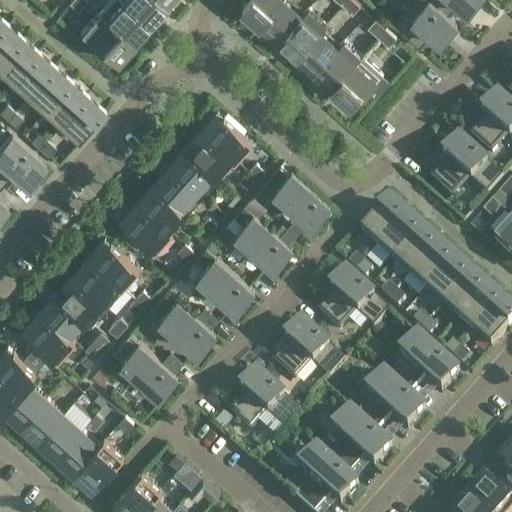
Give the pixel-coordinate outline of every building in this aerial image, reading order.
[(87,0),(71,0),(69,3),(78,11),(87,0)] [(131,40),(146,23),(147,22),(122,0),(108,0),(99,11),(131,40)] [(122,0),(147,22),(163,4),(158,0),(122,0)] [(262,23),(282,0),(249,0),(243,7),(262,23)] [(280,39),(308,7),(300,0),(282,0),(262,23),(280,39)] [(361,5),(354,0),(346,0),(342,5),(353,14),(361,5)] [(449,15),(431,0),(407,0),(403,6),(414,17),(402,31),(420,47),(433,33),(444,43),(445,41),(443,39),(458,23),(449,15)] [(431,0),(449,15),(460,2),(471,12),(472,11),(470,9),(478,0),(431,0)] [(297,55),(326,23),(308,7),(280,39),(297,55)] [(115,58),(131,40),(99,11),(80,32),(100,50),(103,47),(115,58)] [(368,28),(378,37),(386,28),(376,19),(368,28)] [(0,62),(23,37),(7,23),(0,30),(0,62)] [(315,71),(344,39),(326,23),(297,55),(315,71)] [(397,37),(386,28),(378,37),(389,46),(397,37)] [(0,70),(12,81),(39,51),(23,37),(0,62),(0,70)] [(333,87),(362,55),(344,39),(315,71),(333,87)] [(28,95),(55,66),(39,51),(12,81),(28,95)] [(383,74),(362,55),(333,87),(352,104),(363,91),(366,94),(383,74)] [(44,110),(71,80),(55,66),(28,95),(44,110)] [(60,124),(87,94),(71,80),(44,110),(60,124)] [(104,109),(87,94),(60,124),(77,139),(104,109)] [(511,107),(498,95),(483,112),(481,110),(480,112),(487,118),(472,135),(492,153),(507,136),(511,139),(511,107)] [(7,103),(0,110),(0,112),(7,119),(15,111),(7,103)] [(203,128),(202,129),(236,159),(253,140),(219,110),(210,120),(216,125),(209,133),(203,128)] [(16,127),(23,118),(15,111),(7,119),(16,127)] [(236,159),(202,129),(194,138),(200,143),(193,151),(187,146),(186,147),(214,172),(220,177),(236,159)] [(45,163),(11,132),(0,144),(0,177),(5,182),(15,171),(28,183),(45,163)] [(39,132),(31,140),(40,148),(47,139),(39,132)] [(56,147),(47,139),(40,148),(48,155),(56,147)] [(469,179),(487,196),(503,178),(460,139),(445,155),(443,153),(442,155),(449,161),(433,178),(453,196),(469,179)] [(214,172),(186,147),(178,156),(184,161),(177,169),(171,164),(170,165),(204,195),(220,177),(214,172)] [(249,171),(258,179),(265,170),(257,163),(249,171)] [(204,195),(170,165),(162,174),(168,179),(161,187),(155,182),(154,182),(189,212),(204,195)] [(266,181),(316,225),(317,224),(315,222),(330,205),(292,170),(289,174),(280,166),(266,181)] [(189,212),(154,182),(146,192),(152,197),(145,205),(173,230),(167,224),(181,208),(187,214),(189,212)] [(508,202),(511,196),(511,186),(508,183),(499,194),(508,202)] [(292,247),(258,217),(267,208),(253,195),(245,205),(235,216),(244,224),(237,232),(278,268),(279,267),(277,265),(292,247)] [(156,249),(173,230),(145,205),(139,200),(130,210),(136,215),(128,224),(156,249)] [(492,201),(483,211),(492,219),(501,209),(492,201)] [(378,247),(405,217),(388,202),(361,232),(378,247)] [(194,233),(203,241),(217,224),(209,216),(194,233)] [(294,239),(305,226),(295,217),(283,230),(294,239)] [(394,261),(421,231),(405,217),(378,247),(394,261)] [(511,220),(494,241),(511,256),(511,220)] [(410,276),(437,246),(421,231),(394,261),(410,276)] [(89,255),(88,256),(123,286),(140,267),(106,237),(97,247),(103,252),(96,260),(89,255)] [(178,251),(186,259),(194,250),(186,243),(178,251)] [(426,290),(453,260),(437,246),(410,276),(426,290)] [(239,311),(241,309),(239,308),(254,290),(207,248),(197,259),(206,267),(199,275),(239,311)] [(356,270),(364,261),(355,253),(348,262),(356,270)] [(123,286),(88,256),(81,265),(87,270),(79,278),(73,273),(73,274),(107,304),(123,286)] [(442,304),(469,275),(453,260),(426,290),(442,304)] [(372,268),(364,261),(356,270),(364,277),(372,268)] [(346,271),(332,288),(330,286),(328,287),(335,294),(320,311),(340,329),(355,312),(374,328),(390,310),(346,271)] [(107,304),(73,274),(64,283),(70,288),(64,296),(58,290),(57,291),(85,316),(91,322),(107,304)] [(458,319),(485,289),(469,275),(442,304),(458,319)] [(388,298),(396,289),(388,282),(380,290),(388,298)] [(404,297),(396,289),(388,298),(397,305),(404,297)] [(474,333),(501,303),(485,289),(458,319),(474,333)] [(129,306),(137,314),(152,297),(144,290),(129,306)] [(85,316),(57,291),(49,300),(55,306),(48,314),(42,308),(41,309),(75,339),(76,339),(70,333),(85,316)] [(197,349),(201,353),(203,352),(201,350),(216,333),(169,291),(159,302),(168,310),(161,317),(197,349)] [(511,325),(511,312),(501,303),(474,333),(491,348),(511,325)] [(75,339),(41,309),(33,318),(38,324),(30,333),(58,359),(75,339)] [(421,327),(428,318),(420,311),(412,319),(421,327)] [(117,337),(128,324),(120,316),(108,329),(117,337)] [(436,326),(428,318),(421,327),(429,334),(436,326)] [(329,379),(345,360),(302,321),(287,338),(285,336),(284,338),(291,344),(275,361),(295,379),(311,362),(329,379)] [(152,386),(163,396),(164,395),(162,393),(178,376),(131,333),(121,344),(130,352),(123,360),(152,386)] [(418,371),(403,389),(409,395),(425,377),(442,392),(459,372),(418,335),(400,355),(418,371)] [(453,356),(460,347),(452,340),(444,348),(453,356)] [(8,345),(0,354),(0,371),(19,389),(36,370),(8,345)] [(468,354),(460,347),(453,356),(461,363),(468,354)] [(81,360),(89,368),(97,359),(88,352),(81,360)] [(27,418),(46,396),(28,380),(36,370),(19,389),(3,408),(3,407),(13,416),(18,410),(26,417),(27,418)] [(19,389),(0,371),(0,405),(3,408),(19,389)] [(284,429),(300,411),(257,372),(242,388),(240,386),(239,388),(246,394),(230,411),(251,429),(266,412),(284,429)] [(409,395),(403,389),(384,373),(367,393),(385,409),(369,427),(375,432),(391,415),(408,430),(426,410),(409,395)] [(45,434),(64,412),(46,396),(27,418),(26,417),(21,423),(31,432),(36,426),(44,433),(45,434)] [(375,432),(369,427),(351,410),(333,430),(346,442),(330,460),(348,476),(364,458),(375,467),(392,448),(375,432)] [(63,450),(82,428),(64,412),(45,434),(44,433),(39,439),(49,448),(54,442),(62,449),(63,450)] [(134,423),(125,416),(118,424),(126,431),(134,423)] [(80,466),(106,437),(105,436),(99,443),(82,428),(63,450),(62,449),(57,455),(67,464),(72,458),(80,465),(80,466)] [(94,488),(125,454),(106,437),(80,466),(80,465),(74,471),(85,480),(90,474),(98,481),(92,487),(94,488)] [(348,476),(330,460),(317,448),(299,468),(313,480),(297,497),(296,497),(295,498),(310,511),(315,511),(330,496),(341,505),(359,485),(348,476)] [(511,448),(507,453),(511,457),(511,460),(506,466),(500,461),(499,463),(511,474),(511,479),(507,485),(511,488),(511,448)] [(178,469),(185,461),(177,453),(169,461),(178,469)] [(138,511),(161,487),(142,470),(112,504),(120,511),(123,511),(127,507),(132,511),(138,511)] [(511,511),(511,488),(507,485),(500,493),(485,479),(475,489),(481,494),(475,502),(469,497),(468,498),(483,511),(511,511)] [(170,511),(173,509),(157,494),(162,488),(161,487),(138,511),(170,511)] [(483,511),(468,498),(460,507),(465,511),(483,511)]
